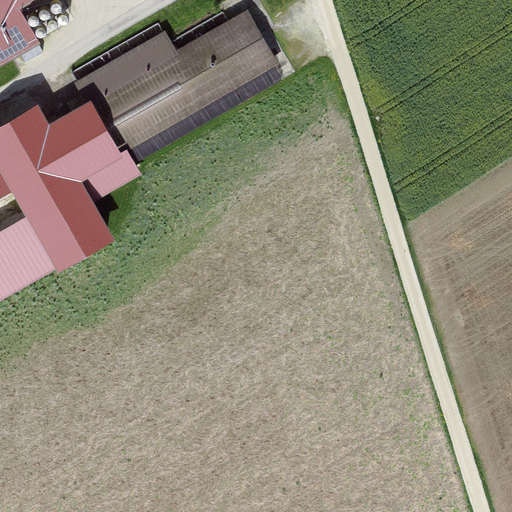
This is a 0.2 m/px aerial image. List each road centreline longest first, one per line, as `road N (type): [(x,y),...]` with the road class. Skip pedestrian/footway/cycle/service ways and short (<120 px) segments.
road 1 (track): [(479,511),(321,0)]
road 2 (track): [(169,0),(0,101)]
